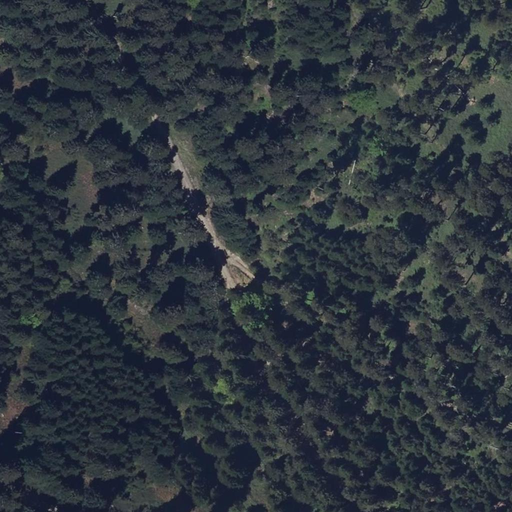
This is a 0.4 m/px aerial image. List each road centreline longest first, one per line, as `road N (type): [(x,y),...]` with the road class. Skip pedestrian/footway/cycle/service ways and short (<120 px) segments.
road 1 (track): [(374,511),(301,420),(260,348),(145,97),(88,0)]
road 2 (track): [(0,180),(238,511)]
